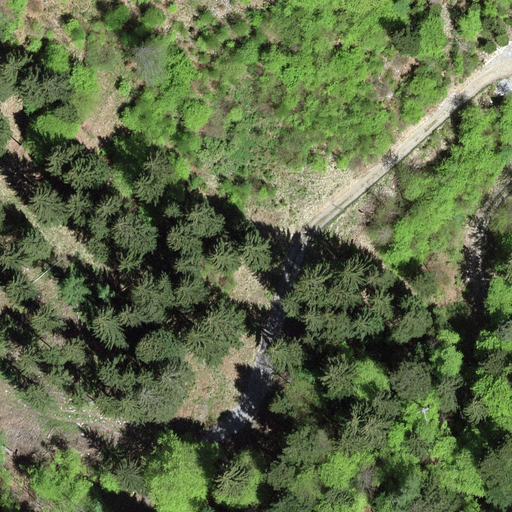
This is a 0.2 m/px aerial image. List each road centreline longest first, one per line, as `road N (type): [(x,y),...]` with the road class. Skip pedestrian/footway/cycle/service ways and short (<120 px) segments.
road 1 (track): [(511,63),(479,77),(301,241),(249,401),(236,418),(180,451),(139,511)]
road 2 (track): [(461,511),(485,316),(477,232),(511,186)]
